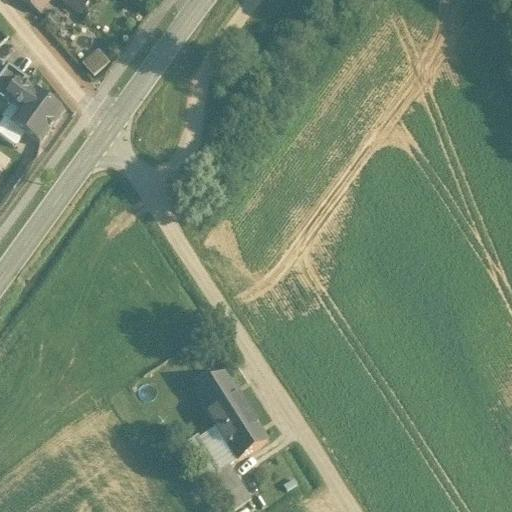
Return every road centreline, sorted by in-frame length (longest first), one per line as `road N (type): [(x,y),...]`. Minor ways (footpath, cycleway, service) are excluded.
road 1 (residential): [(347,511),(158,204),(106,134)]
road 2 (track): [(158,204),(198,152),(203,90),(258,0)]
road 3 (secondary): [(106,134),(0,281)]
road 4 (secondary): [(203,0),(106,134)]
